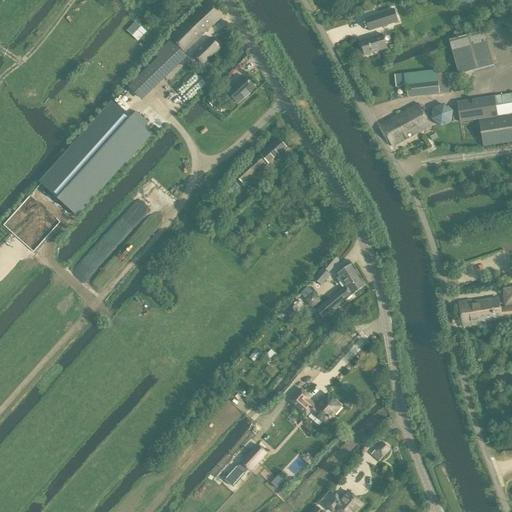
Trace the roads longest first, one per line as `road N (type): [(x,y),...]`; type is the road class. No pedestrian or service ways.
road 1 (tertiary): [(437,511),(401,414),(363,242),(228,0)]
road 2 (unclassified): [(508,511),(476,427),(416,199),(303,0)]
road 3 (track): [(0,410),(175,217),(199,158)]
